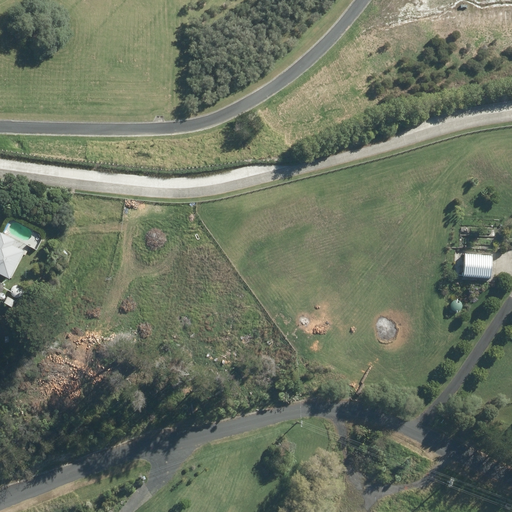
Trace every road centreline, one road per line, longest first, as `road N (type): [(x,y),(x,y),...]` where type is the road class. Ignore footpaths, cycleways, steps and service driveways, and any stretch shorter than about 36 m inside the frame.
road 1 (unclassified): [(0,500),(306,405),(363,407),(511,476)]
road 2 (residential): [(0,164),(207,183),(511,109)]
road 3 (track): [(416,430),(511,304)]
